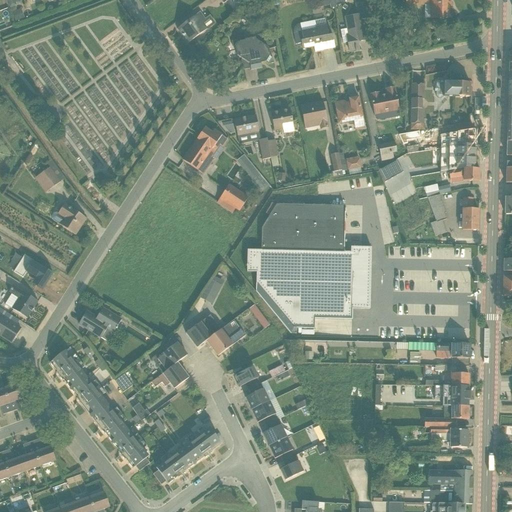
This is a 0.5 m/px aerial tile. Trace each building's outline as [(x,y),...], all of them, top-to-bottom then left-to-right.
[(337,5),(336,0),(305,0),(306,9),(337,5)] [(427,20),(447,20),(447,0),(400,0),(400,7),(427,7),(427,20)] [(190,46),(215,29),(203,12),(178,28),(190,46)] [(350,44),(369,40),(364,16),(345,20),(350,44)] [(454,30),(467,30),(467,20),(454,20),(454,30)] [(303,56),(337,50),(332,26),(299,32),(303,56)] [(242,72),(271,65),(264,33),(235,40),(242,72)] [(436,98),(467,99),(467,84),(437,83),(436,98)] [(404,84),(403,130),(415,130),(416,84),(404,84)] [(372,121),(397,116),(391,88),(367,92),(372,121)] [(338,131),(361,126),(354,96),(331,101),(338,131)] [(299,130),(326,125),(321,101),(295,106),(299,130)] [(272,137),(290,134),(285,108),(267,112),(272,137)] [(235,143),(256,139),(251,116),(231,120),(235,143)] [(180,160),(202,175),(224,141),(202,126),(180,160)] [(458,147),(473,147),(473,132),(461,132),(440,136),(439,150),(458,147)] [(374,144),(374,157),(384,156),(383,144),(374,144)] [(461,170),(473,171),(473,147),(458,147),(439,150),(439,173),(448,172),(461,170)] [(333,152),(324,154),(327,170),(337,168),(333,152)] [(237,155),(230,160),(245,180),(252,175),(237,155)] [(352,157),(339,159),(340,168),(353,166),(352,157)] [(265,158),(256,160),(259,169),(267,167),(265,158)] [(511,162),(504,162),(503,172),(511,172),(511,162)] [(29,177),(40,192),(58,179),(46,164),(29,177)] [(462,183),(478,183),(479,171),(473,171),(461,170),(448,172),(450,184),(462,183)] [(502,183),(511,183),(511,172),(503,172),(502,183)] [(435,219),(438,218),(431,184),(418,187),(426,222),(424,223),(427,235),(439,233),(435,219)] [(232,213),(240,199),(220,187),(212,200),(232,213)] [(502,214),(511,214),(511,197),(502,197),(502,214)] [(343,207),(275,206),(261,229),(260,252),(343,254),(343,207)] [(78,235),(88,220),(66,207),(57,222),(78,235)] [(457,231),(474,232),(475,209),(458,209),(457,231)] [(343,254),(260,252),(246,252),(246,274),(255,275),(255,293),(289,335),(313,336),(314,321),(351,322),(352,311),(369,311),(371,249),(350,249),(349,254),(343,254)] [(28,259),(17,276),(42,292),(53,275),(28,259)] [(501,273),(511,273),(511,261),(501,261),(501,273)] [(511,279),(501,279),(500,289),(511,289),(511,279)] [(29,320),(40,303),(14,286),(3,302),(29,320)] [(500,300),(511,300),(511,289),(500,289),(500,300)] [(80,326),(111,343),(124,320),(93,303),(80,326)] [(253,311),(250,313),(255,323),(259,321),(253,311)] [(0,336),(14,344),(24,328),(0,313),(0,336)] [(200,341),(217,329),(207,315),(180,333),(191,347),(200,341)] [(212,357),(242,337),(230,321),(217,329),(200,341),(212,357)] [(181,364),(191,358),(179,343),(153,361),(165,375),(181,364)] [(401,343),(400,351),(410,352),(411,343),(401,343)] [(430,359),(443,359),(443,345),(429,345),(430,359)] [(448,365),(469,366),(469,346),(448,345),(448,365)] [(54,362),(61,369),(75,358),(69,350),(54,362)] [(402,353),(402,363),(412,363),(412,353),(402,353)] [(61,369),(67,377),(81,366),(75,358),(61,369)] [(193,381),(181,364),(165,375),(178,392),(193,381)] [(277,365),(264,369),(268,381),(280,377),(277,365)] [(67,377),(73,385),(87,374),(81,366),(67,377)] [(247,391),(260,385),(252,369),(234,377),(239,388),(244,386),(247,391)] [(73,385),(79,393),(94,382),(87,374),(73,385)] [(445,374),(444,388),(465,388),(465,375),(445,374)] [(79,393),(85,401),(100,390),(94,382),(79,393)] [(14,405),(29,400),(23,383),(8,389),(14,405)] [(244,399),(250,412),(268,403),(260,385),(247,391),(250,397),(244,399)] [(444,401),(464,401),(465,388),(444,388),(444,401)] [(0,410),(14,405),(8,389),(0,391),(0,410)] [(85,401),(91,409),(106,398),(100,390),(85,401)] [(91,409),(98,417),(112,406),(106,398),(91,409)] [(132,401),(126,407),(137,418),(143,413),(132,401)] [(264,427),(277,421),(268,403),(250,412),(256,424),(262,422),(264,427)] [(98,417),(104,425),(118,413),(112,406),(98,417)] [(440,420),(464,420),(464,407),(441,406),(440,420)] [(104,425),(110,433),(124,421),(118,413),(104,425)] [(135,419),(131,414),(126,418),(130,423),(135,419)] [(110,433),(116,441),(131,429),(124,421),(110,433)] [(268,448),(286,439),(277,421),(264,427),(267,432),(262,435),(268,448)] [(205,457),(224,442),(211,424),(191,439),(205,457)] [(423,427),(422,437),(434,438),(434,434),(442,434),(442,429),(423,427)] [(116,441),(122,448),(137,437),(131,429),(116,441)] [(444,448),(464,449),(464,430),(444,430),(444,448)] [(122,448),(128,456),(143,445),(137,437),(122,448)] [(205,457),(191,439),(174,452),(188,470),(205,457)] [(282,463),(294,457),(286,439),(268,448),(274,460),(279,458),(282,463)] [(128,456),(134,464),(149,453),(143,445),(128,456)] [(44,467),(59,461),(54,447),(38,453),(44,467)] [(169,484),(188,470),(174,452),(155,466),(169,484)] [(28,473),(44,467),(38,453),(23,459),(28,473)] [(134,464),(141,472),(155,461),(149,453),(134,464)] [(284,482),(302,473),(294,457),(282,463),(284,468),(279,471),(284,482)] [(13,479),(28,473),(23,459),(7,465),(13,479)] [(0,483),(13,479),(7,465),(0,467),(0,483)] [(439,487),(439,492),(471,493),(471,474),(427,472),(427,486),(439,487)] [(463,506),(471,506),(471,493),(439,492),(423,492),(422,504),(431,505),(463,506)] [(97,511),(105,511),(113,509),(108,494),(93,499),(97,511)] [(81,511),(97,511),(93,499),(78,504),(81,511)] [(300,511),(313,511),(314,503),(296,502),(296,510),(300,511)] [(380,502),(380,511),(396,511),(397,502),(380,502)]
